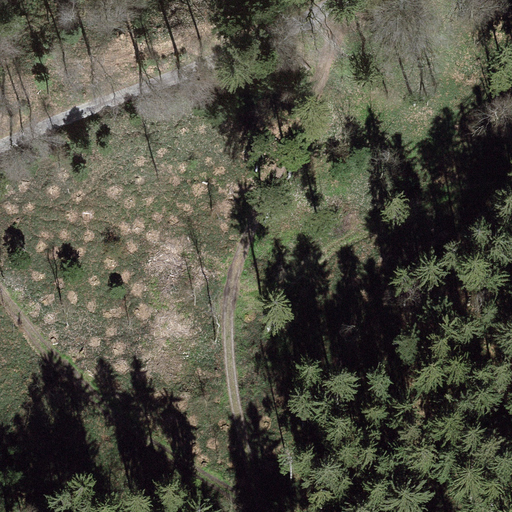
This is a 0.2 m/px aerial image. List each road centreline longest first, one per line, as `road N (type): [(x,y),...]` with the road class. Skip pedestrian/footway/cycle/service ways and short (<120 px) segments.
road 1 (track): [(274,511),(239,402),(231,289),(269,191),(335,62),(354,0)]
road 2 (unclassified): [(0,149),(342,0)]
road 3 (track): [(0,297),(147,441),(246,511)]
